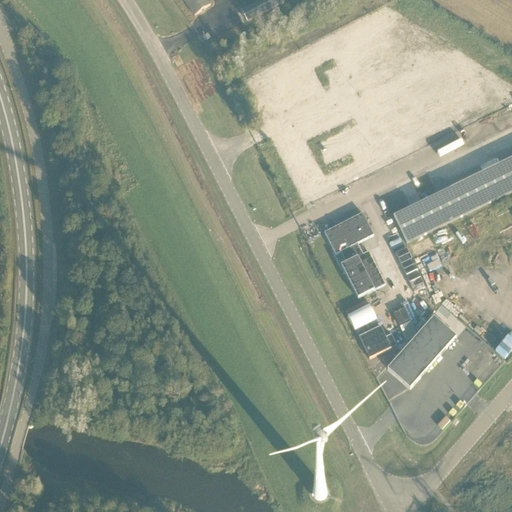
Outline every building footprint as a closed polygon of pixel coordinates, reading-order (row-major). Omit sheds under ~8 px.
[(181,0),(194,17),(211,6),(206,0),(181,0)] [(284,4),(281,0),(262,0),(241,11),(247,23),(284,4)] [(417,99),(401,108),(408,122),(425,113),(417,99)] [(316,144),(325,166),(369,149),(360,126),(316,144)] [(511,160),(394,217),(406,244),(511,192),(511,160)] [(341,254),(358,245),(374,237),(362,215),(324,235),(335,257),(341,254)] [(345,263),(341,265),(359,299),(385,286),(368,252),(363,254),(358,245),(341,254),(345,263)] [(387,277),(405,254),(400,251),(382,273),(387,277)] [(398,287),(376,297),(381,308),(404,298),(398,287)] [(457,338),(434,319),(387,371),(410,390),(457,338)]
